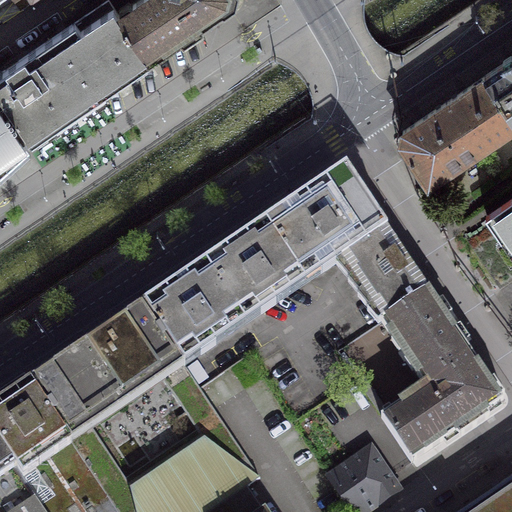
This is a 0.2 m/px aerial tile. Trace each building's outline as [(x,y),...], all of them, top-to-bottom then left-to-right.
[(32,141),(150,62),(117,14),(107,0),(106,0),(0,70),(0,94),(27,134),(32,141)] [(137,0),(117,14),(150,62),(208,23),(233,6),(234,0),(137,0)] [(511,56),(484,76),(511,117),(511,56)] [(511,126),(511,117),(484,76),(451,98),(446,101),(478,149),(511,126)] [(27,134),(0,94),(0,169),(10,160),(19,152),(28,145),(22,137),(27,134)] [(346,168),(265,223),(302,279),(336,256),(340,262),(387,229),(366,199),(346,168)] [(511,196),(485,215),(511,253),(511,196)] [(265,223),(204,264),(242,320),(302,279),(265,223)] [(429,291),(387,229),(340,262),(382,323),(429,291)] [(149,301),(143,306),(180,361),(242,320),(204,264),(177,282),(169,288),(150,301),(149,301)] [(472,356),(429,291),(382,323),(426,387),(472,356)] [(200,390),(180,361),(143,306),(135,311),(31,382),(108,498),(117,511),(209,511),(246,488),(258,479),(200,390)] [(503,402),(472,356),(426,387),(381,417),(412,463),(503,402)] [(88,511),(108,498),(31,382),(0,402),(0,445),(15,468),(36,499),(44,511),(88,511)] [(0,477),(15,468),(0,445),(0,477)] [(370,448),(329,477),(353,511),(366,511),(399,491),(370,448)] [(0,508),(2,511),(15,511),(36,499),(15,468),(0,477),(0,508)] [(511,511),(511,482),(467,511),(511,511)] [(262,511),(246,488),(209,511),(262,511)] [(117,511),(108,498),(88,511),(117,511)] [(44,511),(36,499),(15,511),(44,511)]
